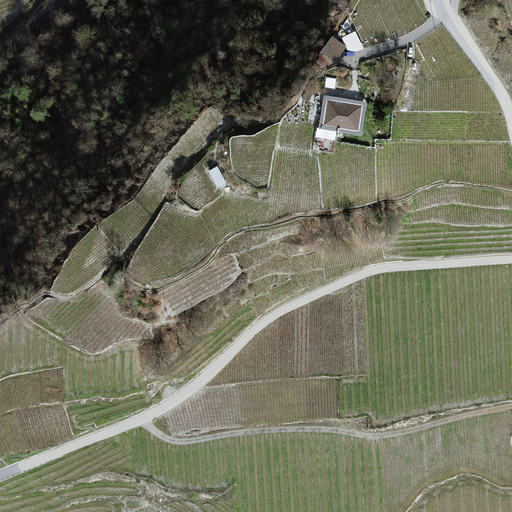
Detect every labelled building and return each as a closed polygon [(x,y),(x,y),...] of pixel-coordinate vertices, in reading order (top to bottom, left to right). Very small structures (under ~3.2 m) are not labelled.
[(352,26),(340,32),(346,46),(359,40),(352,26)] [(346,47),(333,36),(319,53),(333,64),(346,47)] [(362,105),(327,99),(323,123),(358,129),(362,105)] [(211,147),(221,165),(230,161),(220,142),(211,147)] [(206,178),(195,160),(187,164),(197,182),(206,178)]
